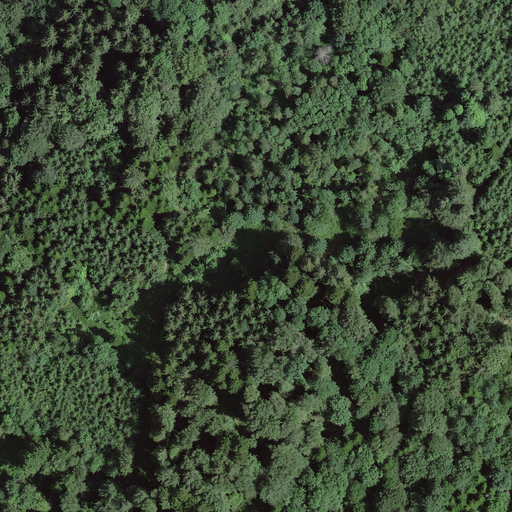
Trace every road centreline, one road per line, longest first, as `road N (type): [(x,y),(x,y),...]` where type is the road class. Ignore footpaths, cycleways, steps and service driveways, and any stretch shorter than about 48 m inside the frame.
road 1 (track): [(205,0),(188,27),(183,166),(135,511)]
road 2 (track): [(237,511),(511,131)]
